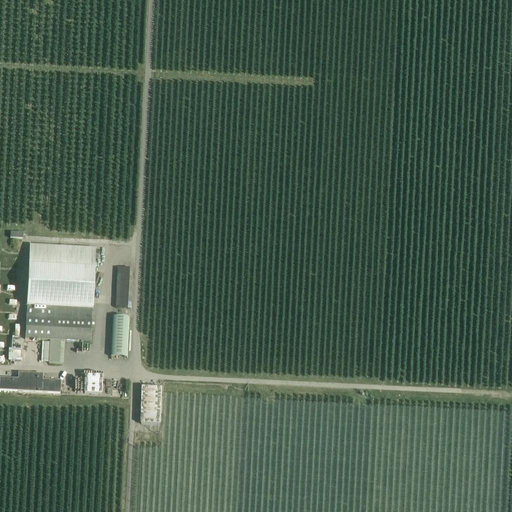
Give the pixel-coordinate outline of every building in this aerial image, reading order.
[(24,340),(50,341),(48,363),(64,364),(65,343),(62,343),(62,342),(90,343),(91,310),(92,310),(95,247),(29,244),(26,300),(24,340)] [(118,268),(116,308),(128,309),(130,268),(118,268)] [(127,358),(130,318),(113,317),(111,357),(127,358)] [(14,350),(11,350),(10,361),(12,361),(24,362),(24,350),(14,350)] [(0,378),(0,390),(60,394),(61,382),(43,381),(43,374),(18,373),(18,379),(0,378)]
